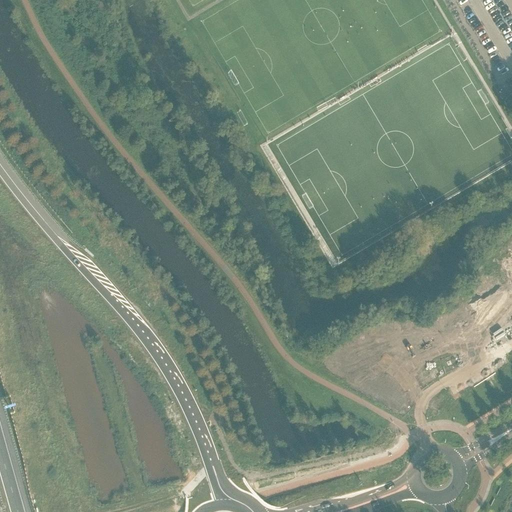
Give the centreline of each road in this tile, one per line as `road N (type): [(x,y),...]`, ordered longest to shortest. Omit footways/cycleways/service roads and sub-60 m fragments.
road 1 (motorway): [(206,460),(140,335),(0,170)]
road 2 (unclassified): [(430,452),(419,413),(425,395),(511,343)]
